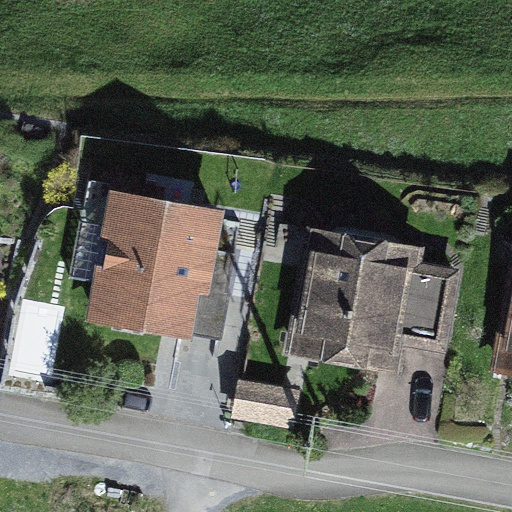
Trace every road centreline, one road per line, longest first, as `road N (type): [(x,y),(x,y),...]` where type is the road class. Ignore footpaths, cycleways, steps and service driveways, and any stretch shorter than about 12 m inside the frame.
road 1 (residential): [(511,479),(457,471),(321,476),(202,456)]
road 2 (residential): [(202,456),(0,418)]
